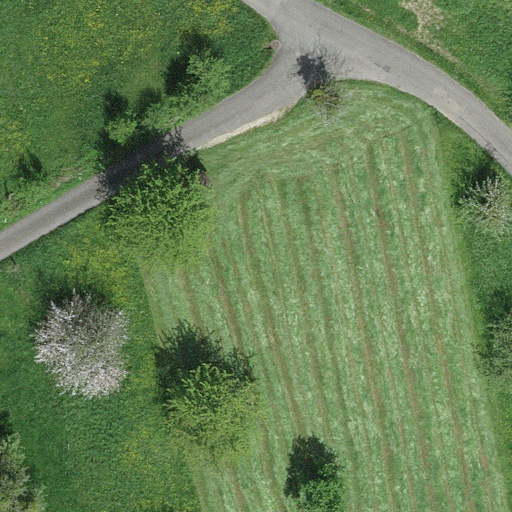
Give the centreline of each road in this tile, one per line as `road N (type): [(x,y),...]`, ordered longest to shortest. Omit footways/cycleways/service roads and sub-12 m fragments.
road 1 (unclassified): [(335,30),(240,106),(0,244)]
road 2 (unclassified): [(335,30),(469,111),(511,152)]
